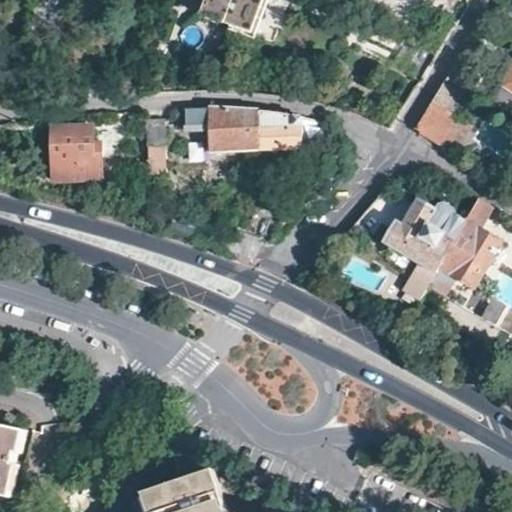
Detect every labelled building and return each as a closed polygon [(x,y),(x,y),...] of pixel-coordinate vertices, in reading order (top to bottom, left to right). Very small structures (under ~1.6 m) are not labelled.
[(251,33),(264,0),(190,0),(187,7),(202,13),(203,15),(251,33)] [(511,10),(502,5),(494,20),(511,27),(511,10)] [(420,132),(442,144),(457,116),(447,109),(469,70),(456,62),(419,123),(419,125),(419,127),(420,130),(420,132)] [(511,90),(511,67),(502,84),(511,90)] [(511,90),(502,84),(490,102),(491,102),(511,115),(511,90)] [(212,153),(262,150),(260,112),(221,110),(186,109),(187,130),(211,129),(212,153)] [(303,147),(303,118),(277,113),(260,112),(262,150),(303,147)] [(165,116),(148,117),(149,172),(167,172),(165,116)] [(102,183),(102,145),(93,145),(92,127),(54,128),(53,129),(53,180),(99,180),(100,183),(102,183)] [(481,197),(468,220),(440,267),(474,286),(500,240),(480,227),(493,204),(481,197)] [(385,241),(437,272),(440,267),(468,220),(456,213),(456,208),(446,203),(445,202),(443,202),(442,203),(442,204),(438,209),(419,198),(405,222),(398,219),(385,241)] [(252,258),(260,240),(237,230),(229,249),(252,258)] [(0,496),(10,498),(11,498),(12,497),(18,477),(26,439),(0,432),(0,496)] [(227,511),(215,475),(159,492),(158,494),(163,511),(227,511)]
